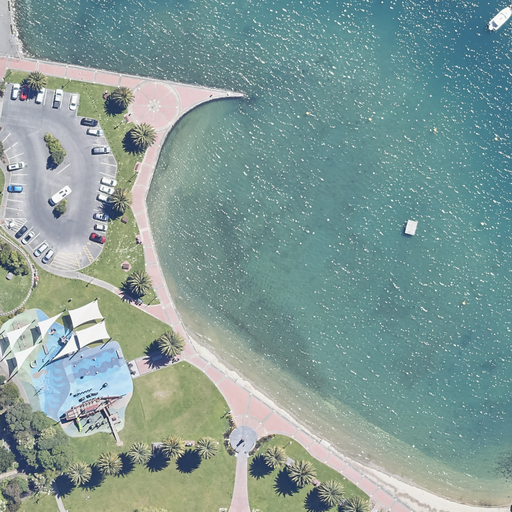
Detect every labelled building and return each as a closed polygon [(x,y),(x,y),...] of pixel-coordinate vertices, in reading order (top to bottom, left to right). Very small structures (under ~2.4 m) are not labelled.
[(55,297),(48,288),(37,297),(40,301),(48,302),(55,297)] [(75,310),(68,311),(72,319),(73,329),(80,324),(94,320),(103,317),(99,310),(98,299),(88,305),(75,310)] [(44,321),(37,322),(40,330),(42,339),(47,331),(53,323),(62,313),(44,321)] [(82,330),(75,332),(79,340),(80,349),(87,344),(99,339),(110,338),(107,329),(105,320),(82,330)] [(13,331),(6,333),(10,341),(12,350),(16,342),(22,334),(32,323),(13,331)] [(159,329),(144,332),(147,344),(162,340),(159,329)] [(71,352),(78,350),(74,342),(73,333),(68,341),(62,349),(52,359),(71,352)] [(20,352),(13,354),(16,362),(18,371),(23,363),(29,355),(38,344),(20,352)] [(149,477),(135,473),(133,482),(147,486),(149,477)] [(215,481),(204,480),(203,490),(215,491),(215,481)]
